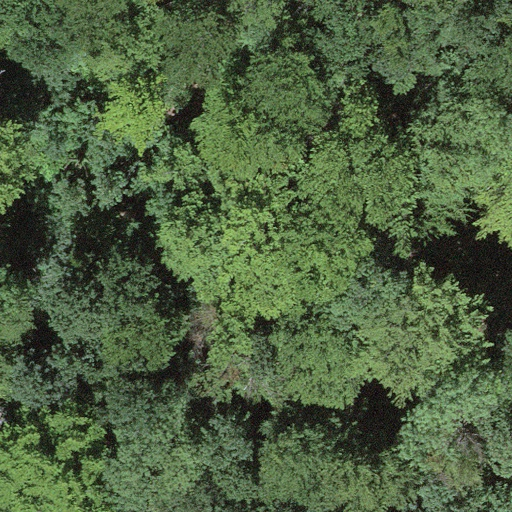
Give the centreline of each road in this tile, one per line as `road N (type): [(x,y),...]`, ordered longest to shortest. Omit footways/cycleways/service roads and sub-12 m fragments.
road 1 (track): [(0,10),(211,111),(511,208)]
road 2 (track): [(0,220),(439,244),(511,217)]
